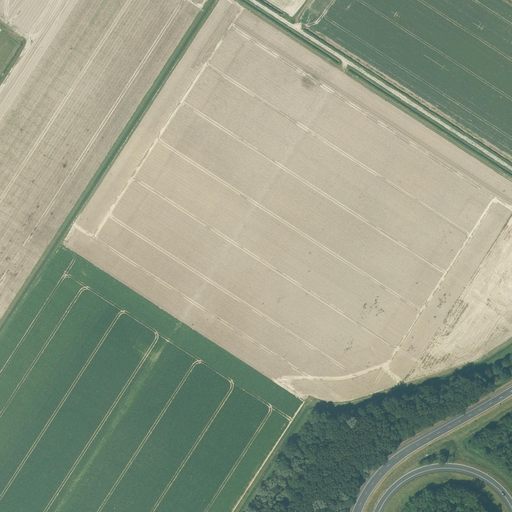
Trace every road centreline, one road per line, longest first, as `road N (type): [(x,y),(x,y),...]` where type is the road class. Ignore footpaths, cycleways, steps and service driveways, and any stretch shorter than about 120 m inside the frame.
road 1 (unclassified): [(511,175),(247,0)]
road 2 (motorway): [(511,390),(395,459),(356,511)]
road 3 (motorway): [(376,511),(396,483),(443,465),(478,473),(511,503)]
